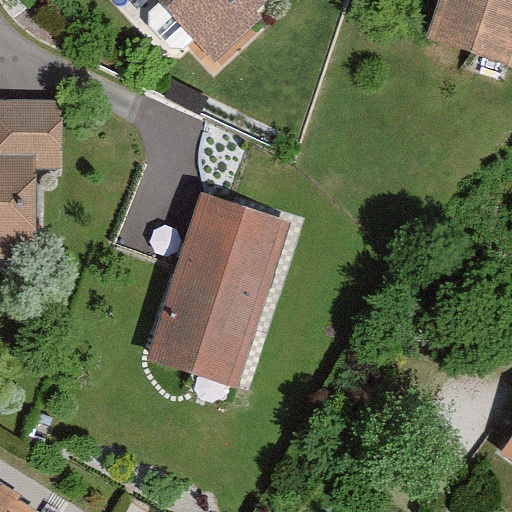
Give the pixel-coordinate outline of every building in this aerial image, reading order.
[(288,0),(124,0),(211,82),(288,0)] [(511,63),(511,0),(443,0),(431,40),(511,65),(511,63)] [(0,282),(17,283),(19,194),(61,195),(63,118),(0,116),(0,282)] [(290,222),(192,194),(143,367),(241,394),(290,222)] [(511,441),(503,454),(511,460),(511,441)] [(38,511),(39,511),(0,487),(0,511),(38,511)]
